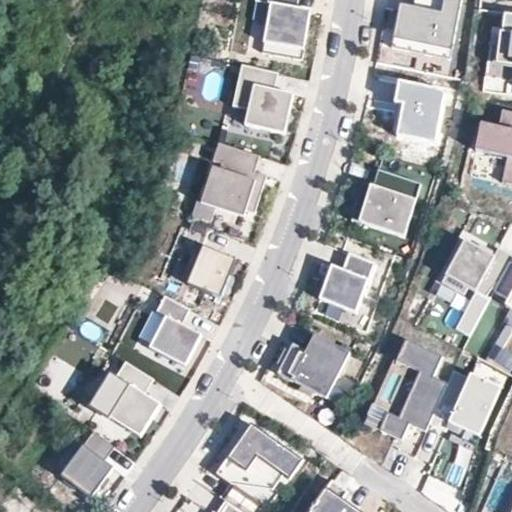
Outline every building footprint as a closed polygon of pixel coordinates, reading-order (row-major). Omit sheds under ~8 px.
[(292,0),(256,0),(256,3),(271,6),(263,54),(303,61),(311,11),(291,8),(292,0)] [(462,4),(449,2),(447,15),(404,8),(397,45),(454,55),(462,4)] [(279,75),(243,67),(234,108),(249,111),(246,127),(285,135),(294,96),(275,92),(279,75)] [(454,89),(409,79),(403,104),(412,106),(405,138),(441,146),(454,89)] [(511,113),(504,112),(500,129),(483,125),(477,152),(509,159),(504,184),(511,185),(511,113)] [(255,174),(260,157),(219,144),(213,162),(222,165),(220,171),(213,169),(201,205),(244,219),(246,212),(255,215),(266,177),(255,174)] [(392,192),(397,176),(378,170),(373,187),(392,192)] [(421,182),(397,176),(392,192),(373,187),(364,184),(359,201),(368,204),(363,223),(406,235),(421,182)] [(368,204),(359,201),(353,220),(363,223),(368,204)] [(510,263),(511,258),(511,257),(498,250),(494,258),(465,242),(442,284),(464,296),(448,326),(470,338),(494,292),(510,263)] [(204,249),(189,286),(221,300),(237,263),(204,249)] [(375,263),(349,254),(343,271),(330,266),(318,300),(356,314),(375,263)] [(511,264),(510,263),(494,292),(509,300),(506,306),(511,309),(511,264)] [(183,327),(192,311),(166,298),(157,315),(167,319),(153,346),(188,365),(203,337),(183,327)] [(292,348),(278,374),(327,399),(350,355),(314,337),(305,354),(292,348)] [(430,425),(448,384),(433,378),(443,358),(406,341),(397,362),(420,372),(399,419),(388,414),(380,431),(403,441),(410,425),(427,432),(430,425)] [(155,381),(126,364),(117,379),(129,387),(109,419),(141,439),(162,406),(146,396),(155,381)] [(450,423),(471,375),(455,368),(448,384),(430,425),(446,432),(448,428),(450,423)] [(480,437),(503,386),(472,372),(471,375),(450,423),(459,427),(457,432),(465,435),(467,431),(480,437)] [(459,427),(450,423),(448,428),(457,432),(459,427)] [(241,511),(257,511),(280,475),(288,481),(302,461),(252,425),(217,475),(230,483),(220,498),(228,503),(241,511)] [(105,462),(115,448),(94,432),(61,478),(92,500),(114,469),(105,462)] [(348,493),(332,482),(311,511),(357,511),(343,501),(348,493)] [(241,511),(228,503),(222,511),(241,511)]
